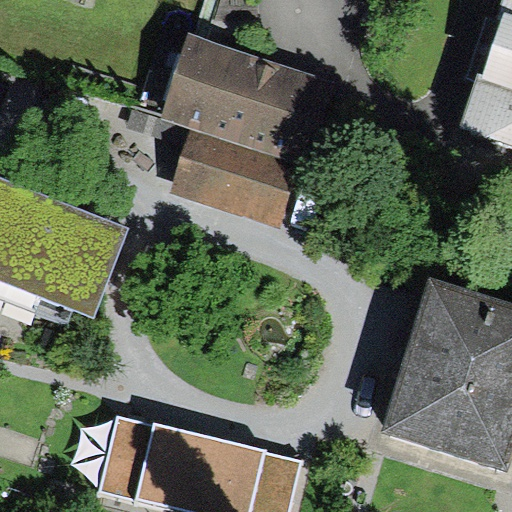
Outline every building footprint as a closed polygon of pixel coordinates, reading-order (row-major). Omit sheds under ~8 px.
[(511,0),(506,0),(460,138),(511,154),(511,0)] [(337,91),(189,43),(161,127),(193,138),(301,173),(309,176),(337,91)] [(301,173),(193,138),(172,197),(281,234),(301,173)] [(118,235),(0,189),(0,291),(83,324),(118,235)] [(511,466),(511,317),(429,293),(384,447),(507,483),(511,466)] [(296,511),(307,466),(112,424),(95,503),(134,511),(296,511)]
